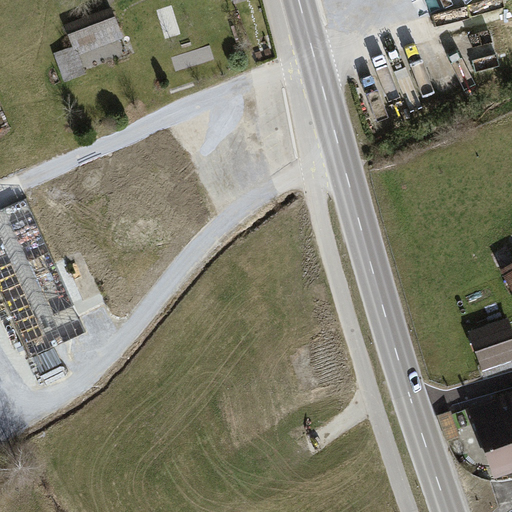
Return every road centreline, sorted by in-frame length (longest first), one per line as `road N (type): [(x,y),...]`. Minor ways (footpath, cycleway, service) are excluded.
road 1 (secondary): [(299,0),(448,511)]
road 2 (track): [(0,443),(122,343),(245,213),(340,154)]
